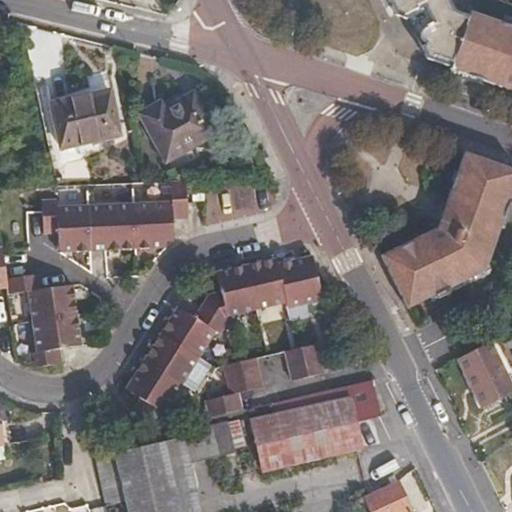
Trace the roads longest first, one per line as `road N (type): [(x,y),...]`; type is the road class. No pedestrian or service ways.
road 1 (residential): [(321,214),(474,511)]
road 2 (residential): [(0,0),(244,54)]
road 3 (residential): [(321,214),(181,262),(143,314)]
road 4 (residential): [(0,507),(81,487),(75,392)]
road 5 (residential): [(359,89),(511,142)]
road 6 (unknown): [(394,356),(499,282),(511,258)]
road 7 (residential): [(244,54),(307,185)]
road 8 (residential): [(244,54),(359,89)]
